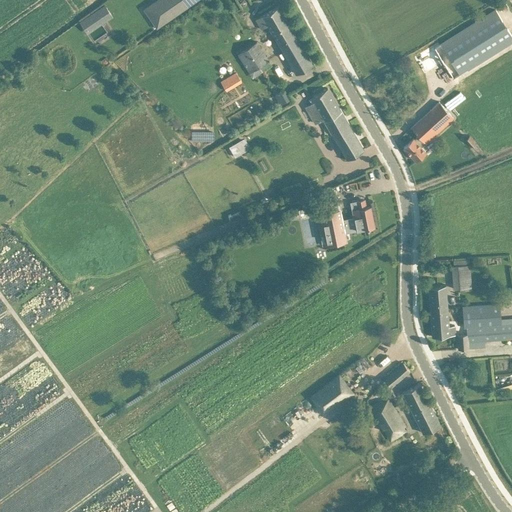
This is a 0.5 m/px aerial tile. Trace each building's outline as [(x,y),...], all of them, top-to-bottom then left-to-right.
[(161,0),(146,11),(157,27),(195,0),(161,0)] [(104,4),(79,21),(88,33),(113,16),(104,4)] [(278,5),(270,11),(255,19),(261,29),(268,25),(296,73),(312,64),(278,5)] [(438,45),(434,47),(443,62),(453,78),(457,84),(471,75),(470,74),(467,69),(475,64),(511,40),(511,35),(495,9),(438,45)] [(250,72),(259,66),(263,71),(272,65),(269,59),(258,41),(238,54),(250,72)] [(236,71),(221,80),(227,90),(242,81),(236,71)] [(311,97),(313,101),(306,106),(315,123),(323,118),(347,159),(364,149),(327,87),(311,97)] [(275,95),(280,104),(291,98),(285,89),(275,95)] [(439,101),(419,120),(411,127),(419,135),(414,139),(413,138),(404,147),(416,160),(419,157),(421,158),(425,154),(424,153),(425,151),(421,146),(453,117),(439,101)] [(469,135),(464,139),(471,147),(476,143),(469,135)] [(325,204),(298,209),(299,213),(303,212),(303,210),(313,208),(314,212),(316,212),(322,245),(348,240),(346,232),(362,228),(374,226),(370,206),(366,207),(364,199),(357,201),(358,208),(358,209),(359,216),(353,217),(353,216),(342,219),(338,201),(325,204)] [(451,264),(453,289),(464,288),(464,290),(472,289),(470,262),(463,263),(451,264)] [(429,285),(430,311),(448,309),(447,306),(446,284),(429,285)] [(467,327),(468,333),(468,341),(469,348),(485,347),(484,340),(511,338),(511,323),(501,324),(500,303),(462,306),(463,327),(467,327)] [(448,309),(430,311),(432,336),(456,334),(455,324),(449,325),(448,309)] [(458,349),(469,348),(468,341),(468,333),(457,334),(458,349)] [(403,362),(384,378),(391,387),(410,370),(403,362)] [(339,372),(308,395),(323,415),(354,391),(339,372)] [(419,383),(402,391),(423,432),(440,424),(419,383)] [(382,400),(381,398),(371,404),(391,440),(403,433),(400,427),(405,425),(390,399),(386,402),(384,399),(382,400)] [(427,443),(431,449),(437,447),(433,440),(427,443)] [(410,479),(407,472),(401,475),(400,474),(394,477),(398,484),(404,481),(404,482),(410,479)]
